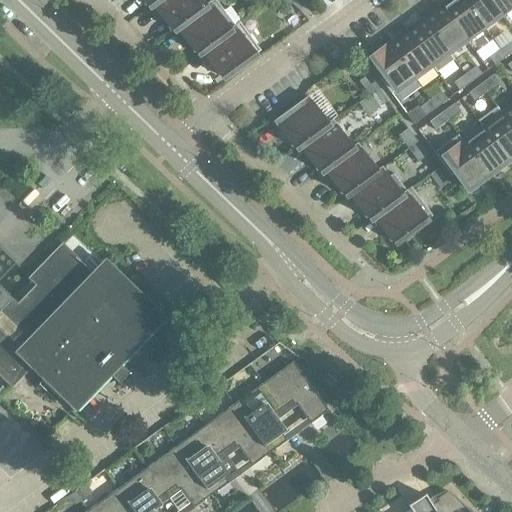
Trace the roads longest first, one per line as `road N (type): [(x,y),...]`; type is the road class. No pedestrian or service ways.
road 1 (residential): [(209,120),(373,0)]
road 2 (residential): [(209,120),(349,253)]
road 3 (residential): [(85,0),(209,120)]
road 4 (tertiary): [(281,255),(298,287),(350,339),(398,351)]
road 5 (tertiary): [(281,255),(172,149)]
road 6 (tertiary): [(115,94),(17,0)]
road 7 (tertiary): [(392,325),(345,307),(281,255)]
road 8 (residential): [(349,499),(463,437)]
